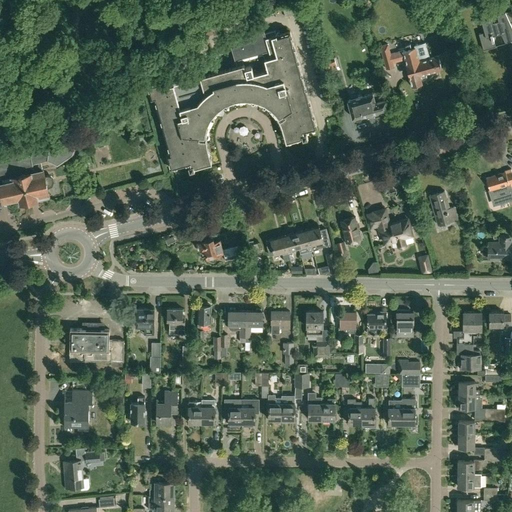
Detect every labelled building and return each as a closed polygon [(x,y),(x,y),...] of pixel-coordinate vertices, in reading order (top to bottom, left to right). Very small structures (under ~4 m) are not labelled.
[(266,5),(270,12),(276,8),(272,1),(266,5)] [(307,11),(305,1),(283,7),(285,17),(307,11)] [(506,43),(511,41),(511,26),(510,22),(511,21),(511,17),(510,11),(491,16),(490,16),(481,18),(484,32),(479,33),(483,50),(495,46),(492,35),(498,33),(499,33),(501,33),(506,43)] [(232,44),(231,47),(237,66),(169,84),(168,79),(147,84),(151,99),(154,98),(170,152),(167,154),(171,168),(188,163),(190,171),(195,169),(194,167),(212,162),(210,156),(207,144),(206,141),(206,138),(206,135),(207,132),(207,129),(208,126),(209,123),(210,120),(212,117),(214,114),(216,112),(219,109),(222,107),(225,104),(228,103),(232,101),(235,100),(239,99),(242,99),(245,99),(248,99),(251,99),(255,100),(258,101),(260,102),(263,103),(264,104),(265,104),(266,105),(267,106),(268,106),(268,107),(269,107),(270,108),(271,109),(272,109),(272,110),(273,111),(274,112),(275,113),(276,114),(276,115),(277,115),(277,116),(278,117),(278,118),(279,119),(279,120),(280,121),(280,122),(281,123),(281,124),(282,125),(282,126),(282,127),(283,128),(283,129),(283,130),(284,131),(284,132),(284,133),(286,141),(302,137),(303,139),(308,138),(306,130),(317,127),(290,31),(277,35),(275,30),(265,33),(261,28),(260,28),(259,28),(258,28),(257,28),(256,28),(255,28),(254,28),(234,40),(232,44)] [(421,86),(420,84),(422,84),(419,75),(442,69),(438,56),(419,61),(415,47),(403,50),(403,51),(390,54),(388,44),(380,46),(386,69),(394,67),(393,63),(405,59),(407,64),(406,64),(412,86),(413,86),(414,88),(416,90),(420,89),(421,86)] [(334,57),(324,60),(327,72),(338,69),(334,57)] [(347,100),(352,117),(353,117),(356,120),(361,119),(362,115),(377,111),(380,114),(385,112),(387,108),(388,108),(385,99),(383,100),(381,93),(377,94),(376,92),(347,100)] [(50,136),(0,148),(0,185),(1,185),(4,199),(19,196),(21,202),(49,195),(47,186),(48,186),(49,186),(50,186),(50,185),(51,185),(52,184),(52,183),(53,183),(53,182),(53,181),(53,180),(53,179),(53,178),(52,177),(51,176),(50,176),(49,175),(48,175),(47,175),(47,176),(45,176),(42,161),(50,159),(56,162),(70,152),(73,144),(70,140),(67,138),(63,136),(60,136),(57,136),(51,137),(50,136)] [(487,181),(485,182),(487,186),(488,187),(494,206),(511,200),(511,187),(511,186),(511,171),(511,169),(504,171),(504,172),(486,178),(487,181)] [(438,225),(453,221),(452,216),(457,214),(455,207),(450,208),(445,191),(429,196),(438,225)] [(371,227),(378,225),(380,233),(382,232),(385,243),(393,240),(394,246),(398,245),(398,246),(399,247),(400,247),(401,247),(402,247),(403,247),(404,247),(405,246),(406,245),(406,244),(407,243),(407,242),(414,240),(408,218),(390,224),(385,209),(374,212),(375,212),(368,214),(371,227)] [(340,221),(345,237),(346,242),(347,243),(360,239),(361,238),(355,217),(340,221)] [(319,227),(307,230),(311,245),(311,244),(312,249),(331,244),(326,229),(320,230),(319,227)] [(312,249),(311,244),(311,245),(307,230),(295,233),(299,248),(304,246),(309,260),(315,258),(312,249)] [(295,233),(283,236),(287,250),(288,254),(293,252),(292,250),(299,248),(295,233)] [(287,250),(283,236),(271,240),(273,247),(267,249),(269,256),(275,255),(275,253),(287,250)] [(207,258),(224,253),(226,261),(241,257),(236,244),(228,246),(229,248),(223,249),(220,239),(214,241),(213,237),(198,242),(200,251),(204,250),(207,258)] [(500,243),(489,243),(489,259),(505,259),(505,258),(511,258),(511,243),(511,237),(500,237),(500,243)] [(346,251),(343,242),(336,244),(339,252),(346,251)] [(246,247),(249,257),(261,254),(259,243),(246,247)] [(334,252),(325,253),(330,273),(338,271),(334,252)] [(419,263),(422,275),(433,273),(430,261),(419,263)] [(211,315),(211,314),(211,305),(198,305),(198,321),(198,326),(210,326),(210,322),(213,322),(213,317),(213,316),(212,315),(211,315)] [(144,326),(144,334),(154,334),(154,307),(136,307),(136,326),(144,326)] [(167,319),(169,319),(169,334),(185,334),(185,319),(182,319),(182,308),(167,308),(167,319)] [(229,310),(228,324),(228,327),(229,329),(232,330),(235,330),(237,329),(240,329),(240,337),(240,342),(245,342),(245,337),(245,324),(245,310),(235,310),(235,308),(230,308),(230,310),(229,310)] [(256,310),(245,310),(245,324),(245,337),(245,342),(245,350),(250,350),(250,337),(251,337),(251,324),(262,324),(263,311),(261,311),(261,308),(256,308),(256,310)] [(414,313),(411,313),(411,310),(398,310),(398,312),(397,312),(397,335),(413,335),(414,324),(414,313)] [(279,333),(279,328),(289,328),(290,311),(272,311),(271,328),(271,333),(279,333)] [(306,311),(306,327),(306,336),(317,337),(317,341),(313,343),(313,356),(329,356),(329,350),(329,343),(327,341),(322,340),(322,336),(321,332),(321,327),(323,327),(323,311),(306,311)] [(382,327),(386,327),(386,311),(377,311),(377,313),(368,313),(368,327),(368,334),(382,334),(382,327)] [(356,312),(341,312),(338,312),(338,317),(341,317),(340,327),(339,327),(339,332),(356,332),(355,329),(356,312)] [(481,312),(463,312),(463,337),(457,337),(457,344),(473,344),(473,335),(479,335),(479,330),(481,330),(481,312)] [(504,326),(504,325),(511,325),(511,315),(504,315),(504,312),(490,312),(490,326),(504,326)] [(123,366),(123,361),(124,361),(124,339),(109,339),(110,329),(103,329),(103,325),(101,324),(99,324),(96,323),(91,323),(88,323),(86,324),(84,325),(84,328),(70,328),(70,360),(112,361),(111,366),(123,366)] [(152,342),(152,356),(160,356),(161,342),(152,342)] [(283,353),(285,353),(285,365),(294,365),(294,353),(294,342),(283,342),(283,353)] [(473,345),(473,344),(457,344),(457,351),(462,351),(462,359),(460,359),(460,369),(465,369),(465,368),(481,368),(481,354),(470,354),(470,351),(469,351),(469,345),(473,345)] [(183,345),(183,360),(179,360),(179,366),(184,366),(190,366),(190,345),(183,345)] [(150,356),(150,372),(160,372),(160,356),(152,356),(150,356)] [(420,373),(420,361),(408,361),(408,359),(398,359),(398,373),(420,373)] [(372,363),(371,372),(380,372),(380,373),(390,373),(390,364),(372,363)] [(194,372),(182,372),(182,385),(189,385),(189,377),(194,378),(194,372)] [(151,387),(151,373),(142,373),(142,387),(151,387)] [(402,374),(402,386),(419,386),(419,374),(402,374)] [(459,381),(459,394),(479,395),(479,390),(475,389),(475,381),(459,381)] [(64,401),(64,427),(78,427),(78,431),(88,431),(89,427),(89,402),(93,402),(93,390),(73,390),(72,401),(64,401)] [(170,422),(171,422),(171,408),(177,408),(177,391),(165,391),(165,398),(157,398),(157,422),(165,422),(165,425),(170,425),(170,422)] [(308,393),(308,402),(308,419),(321,419),(321,402),(321,396),(315,396),(315,393),(308,393)] [(268,402),(268,419),(281,419),(281,402),(281,397),(275,397),(275,394),(268,394),(268,402)] [(475,407),(481,407),(481,399),(480,399),(479,395),(459,394),(458,407),(475,407)] [(281,402),(281,419),(282,419),(282,422),(294,422),(294,419),(295,419),(295,402),(294,402),(294,398),(294,395),(282,395),(281,395),(281,397),(281,402)] [(145,396),(138,396),(138,402),(131,402),(131,422),(145,422),(145,396)] [(224,398),(224,406),(229,406),(228,413),(228,423),(230,423),(230,425),(232,425),(234,425),(240,425),(240,423),(242,423),(242,406),(242,398),(224,398)] [(242,406),(242,423),(243,423),(243,425),(253,425),(253,423),(255,423),(255,413),(255,406),(258,406),(259,406),(259,398),(242,398),(242,406)] [(329,398),(329,402),(321,402),(321,419),(335,419),(335,402),(334,402),(334,398),(329,398)] [(356,398),(348,398),(348,423),(361,423),(361,407),(356,407),(356,398)] [(375,407),(374,407),(374,398),(368,398),(368,407),(361,407),(361,423),(363,423),(363,426),(375,426),(376,416),(375,416),(375,407)] [(402,399),(402,407),(401,407),(401,424),(415,424),(415,398),(402,398),(402,399)] [(401,424),(401,407),(402,407),(402,399),(388,399),(388,407),(388,424),(401,424)] [(201,401),(189,401),(188,422),(201,422),(201,406),(201,401)] [(209,401),(209,406),(201,406),(201,422),(215,422),(215,406),(215,401),(209,401)] [(458,421),(458,434),(474,434),(474,421),(458,421)] [(474,447),(474,434),(458,434),(458,446),(474,447)] [(85,451),(86,462),(105,460),(104,451),(94,452),(94,450),(85,451)] [(66,488),(81,487),(81,490),(87,489),(89,488),(89,486),(88,478),(83,478),(81,459),(64,461),(66,488)] [(474,459),(474,460),(458,460),(457,473),(474,474),(474,469),(482,469),(482,459),(474,459)] [(146,473),(146,475),(146,484),(150,484),(150,495),(155,495),(174,496),(174,481),(167,481),(167,473),(146,473)] [(457,473),(457,486),(481,486),(481,474),(474,474),(457,473)] [(100,506),(116,505),(115,497),(114,497),(114,495),(100,497),(100,499),(99,499),(100,506)] [(174,509),(174,496),(155,495),(154,509),(174,509)] [(457,500),(457,511),(480,511),(481,500),(474,500),(457,500)]
